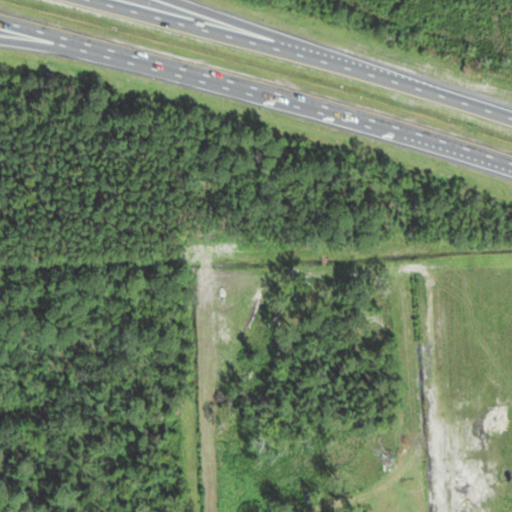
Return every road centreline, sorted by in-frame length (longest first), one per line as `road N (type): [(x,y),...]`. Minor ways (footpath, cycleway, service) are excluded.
road 1 (motorway): [(0,20),(511,167)]
road 2 (motorway): [(511,121),(83,0)]
road 3 (motorway): [(385,83),(159,0)]
